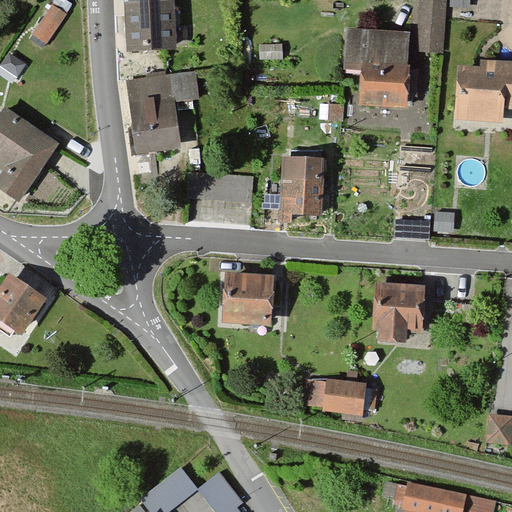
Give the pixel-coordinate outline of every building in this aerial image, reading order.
[(173,0),(125,0),(128,50),(176,48),(173,0)] [(445,1),(420,0),(418,52),(443,53),(445,1)] [(66,15),(52,5),(30,39),(44,49),(66,15)] [(409,33),(346,30),(344,67),(361,68),(359,106),(407,108),(408,87),(416,87),(417,71),(407,70),(409,33)] [(27,65),(9,53),(0,66),(18,78),(27,65)] [(511,62),(480,62),(480,68),(458,67),(457,120),(502,121),(502,108),(511,107),(511,62)] [(197,98),(195,75),(129,81),(135,151),(179,147),(175,100),(197,98)] [(57,144),(5,108),(0,114),(0,166),(5,169),(0,176),(0,188),(18,201),(57,144)] [(322,159),(283,157),(280,214),(319,215),(322,159)] [(250,200),(251,176),(189,173),(187,197),(250,200)] [(274,276),(226,274),(224,322),(272,324),(274,276)] [(45,300),(9,276),(0,288),(0,318),(22,333),(45,300)] [(423,286),(377,283),(375,330),(380,330),(380,340),(403,342),(403,332),(421,333),(423,286)] [(344,409),(347,383),(306,379),(304,405),(344,409)] [(364,384),(347,383),(344,409),(362,410),(364,384)] [(511,416),(489,414),(487,442),(510,444),(511,416)] [(181,468),(140,500),(149,511),(169,511),(198,490),(181,468)] [(220,473),(198,490),(215,511),(231,511),(237,508),(243,503),(220,473)] [(490,511),(493,502),(409,483),(403,509),(415,511),(490,511)]
